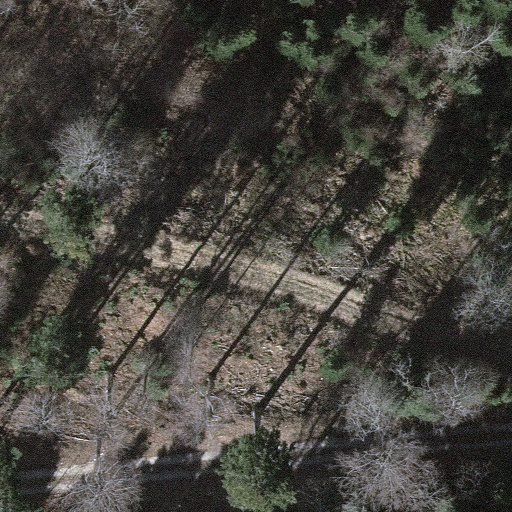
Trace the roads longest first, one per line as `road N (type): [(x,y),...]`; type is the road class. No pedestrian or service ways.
road 1 (track): [(511,353),(176,239),(0,211)]
road 2 (track): [(511,430),(0,494)]
